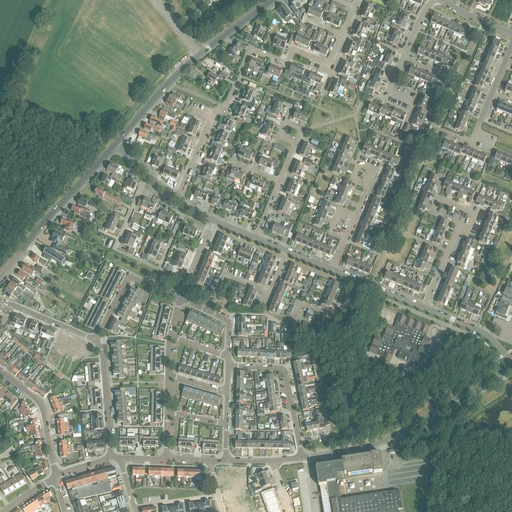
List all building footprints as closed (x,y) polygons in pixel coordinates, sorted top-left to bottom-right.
[(291,0),(290,1),(291,3),(293,5),(291,6),(290,7),(292,11),(295,14),(298,12),(295,8),(296,8),(299,6),(306,1),(305,0),(291,0)] [(332,1),(330,6),(327,12),(330,13),(333,6),(339,8),(341,5),(332,1)] [(366,5),(364,10),(370,13),(372,9),(375,10),(375,9),(377,5),(372,3),(370,6),(366,5)] [(318,8),(319,6),(318,5),(316,5),(314,9),(310,8),(307,14),(314,17),(318,8)] [(285,20),(287,23),(292,19),(290,16),(291,16),(284,6),(282,8),(281,8),(280,9),(277,11),(284,21),(285,20)] [(318,8),(314,17),(320,20),(323,13),(320,12),(321,9),(318,8)] [(370,13),(364,10),(361,17),(365,18),(364,22),(369,24),(371,19),(373,14),(370,13)] [(397,19),(407,23),(411,14),(401,10),(399,13),(402,14),(401,18),(398,16),(397,19)] [(336,16),(330,13),(329,16),(326,22),(332,25),(335,18),(336,16)] [(436,25),(439,19),(434,16),(431,23),(436,25)] [(335,18),(332,25),(338,28),(341,21),(335,18)] [(407,23),(397,19),(394,24),(392,24),(391,26),(393,27),(400,30),(401,28),(404,29),(407,23)] [(445,21),(439,19),(436,25),(442,28),(445,21)] [(445,21),(442,28),(448,30),(451,24),(445,21)] [(369,24),(364,22),(362,25),(358,23),(355,29),(362,32),(364,28),(367,29),(369,24)] [(457,26),(451,24),(448,30),(454,33),(457,26)] [(253,36),(254,36),(261,40),(265,29),(257,26),(253,36)] [(462,28),(457,26),(454,33),(459,35),(462,28)] [(400,30),(393,27),(392,30),(395,32),(392,37),(399,40),(402,34),(399,33),(400,30)] [(468,31),(462,28),(459,35),(462,37),(461,39),(464,41),(465,38),(468,31)] [(362,32),(355,29),(353,36),(357,37),(356,41),(361,43),(363,38),(360,36),(362,32)] [(247,34),(245,40),(248,41),(257,45),(258,42),(252,39),(254,36),(253,36),(247,34)] [(286,44),(290,46),(294,37),(290,35),(288,40),(287,40),(277,36),(274,44),(280,46),(279,47),(284,49),(286,44)] [(302,45),(305,38),(298,35),(295,43),(302,45)] [(399,40),(392,37),(387,35),(385,38),(391,40),(390,43),(387,42),(385,45),(392,48),(393,45),(397,46),(399,40)] [(305,38),(302,45),(308,48),(311,41),(305,38)] [(492,46),(498,49),(501,43),(494,40),(492,46)] [(347,48),(354,51),(357,52),(361,43),(356,41),(354,44),(350,42),(347,48)] [(242,44),(235,42),(233,48),(230,47),(227,55),(230,56),(229,58),(230,59),(232,61),(234,60),(234,58),(235,58),(238,51),(239,51),(242,44)] [(317,42),(316,45),(313,51),(320,54),(322,47),(324,45),(317,42)] [(492,46),(489,52),(496,55),(498,49),(492,46)] [(322,47),(320,54),(326,57),(328,53),(329,50),(322,47)] [(423,57),(426,50),(420,47),(417,55),(423,57)] [(347,48),(345,54),(349,56),(347,60),(349,60),(352,62),(353,62),(354,59),(355,57),(352,55),(354,51),(347,48)] [(384,57),(394,61),(396,55),(393,53),(394,51),(388,48),(386,50),(387,51),(384,57)] [(426,50),(423,57),(428,60),(432,52),(426,50)] [(432,52),(428,60),(434,62),(437,55),(432,52)] [(496,55),(489,52),(487,58),(494,61),(496,55)] [(443,57),(437,55),(434,62),(440,65),(443,57)] [(382,63),(378,61),(377,64),(384,67),(385,64),(391,67),(394,61),(384,57),(382,63)] [(443,57),(440,65),(446,67),(449,60),(443,57)] [(257,68),(261,70),(260,71),(263,73),(266,67),(262,66),(264,63),(253,58),(249,66),(248,70),(252,72),(254,68),(257,69),(257,68)] [(494,61),(487,58),(484,64),(491,66),(494,61)] [(344,62),(341,68),(348,71),(349,66),(352,68),(355,62),(353,62),(352,62),(349,60),(348,64),(344,62)] [(449,60),(446,67),(452,70),(455,63),(449,60)] [(484,64),(482,69),(489,72),(491,66),(484,64)] [(290,71),(287,69),(284,75),(289,77),(290,76),(294,78),(298,68),(292,65),(290,71)] [(273,76),(276,68),(271,66),(270,69),(267,68),(264,74),(267,75),(268,74),(273,76)] [(375,69),(374,70),(375,70),(377,71),(375,77),(382,80),(385,74),(381,72),(382,70),(376,67),(375,69)] [(276,68),(273,76),(279,78),(278,80),(281,81),(284,74),(281,73),(282,71),(276,68)] [(303,75),(305,70),(298,68),(294,78),(304,82),(306,76),(303,75)] [(348,71),(341,68),(339,74),(343,76),(341,79),(346,82),(349,76),(346,75),(348,71)] [(411,68),(408,75),(407,78),(413,81),(414,78),(417,70),(411,68)] [(489,72),(482,69),(480,75),(487,78),(489,72)] [(414,78),(415,78),(414,80),(418,82),(419,80),(420,80),(423,73),(417,70),(414,78)] [(207,84),(212,87),(214,83),(215,83),(218,78),(211,73),(207,79),(209,80),(207,84)] [(309,78),(306,76),(304,82),(310,84),(313,85),(314,82),(317,76),(311,73),(309,78)] [(423,73),(420,80),(426,83),(429,75),(423,73)] [(435,78),(429,75),(426,83),(432,85),(435,78)] [(480,75),(477,81),(484,83),(487,78),(480,75)] [(323,79),(317,76),(314,82),(318,84),(315,90),(320,93),(324,84),(321,83),(323,79)] [(375,77),(373,76),(372,78),(371,81),(370,81),(380,86),(382,80),(375,77)] [(441,80),(435,78),(432,85),(438,88),(441,80)] [(346,82),(341,79),(340,83),(335,81),(333,87),(343,91),(345,87),(344,87),(346,82)] [(447,83),(441,80),(438,88),(444,90),(447,83)] [(380,86),(370,81),(366,90),(373,93),(374,90),(377,92),(380,86)] [(484,83),(477,81),(475,87),(482,89),(484,83)] [(243,94),(252,98),(254,92),(255,93),(257,90),(250,87),(248,86),(247,89),(245,88),(243,94)] [(343,91),(333,87),(330,93),(334,95),(333,98),(338,101),(341,95),(343,91)] [(471,95),(479,98),(481,92),(474,89),(471,95)] [(186,109),(188,110),(190,107),(181,102),(179,100),(181,97),(173,93),(171,95),(168,99),(177,105),(179,106),(183,108),(186,110),(186,109)] [(250,107),(253,108),(255,105),(253,104),(255,99),(252,98),(243,94),(241,100),(245,102),(244,104),(250,107)] [(471,95),(469,101),(476,104),(479,98),(471,95)] [(422,96),(420,102),(427,105),(429,99),(422,96)] [(177,105),(168,99),(166,104),(173,108),(174,106),(186,114),(188,110),(186,109),(186,110),(183,108),(179,106),(177,105)] [(273,109),(280,112),(283,106),(284,103),(274,99),(273,102),(276,103),(273,109)] [(476,104),(469,101),(466,107),(474,110),(476,104)] [(427,105),(420,102),(417,108),(419,108),(424,111),(427,105)] [(503,112),(506,106),(500,103),(497,110),(503,112)] [(238,105),(236,111),(245,115),(247,109),(251,111),(253,108),(250,107),(244,104),(243,107),(238,105)] [(372,116),(376,106),(371,104),(370,107),(366,105),(363,114),(366,115),(367,114),(372,116)] [(164,106),(162,110),(175,116),(178,117),(179,114),(170,111),(170,110),(164,106)] [(376,106),(372,116),(378,119),(380,114),(382,109),(376,106)] [(511,108),(506,106),(503,112),(509,115),(511,108)] [(269,107),(266,113),(268,114),(267,116),(273,119),(276,120),(277,117),(278,118),(280,112),(273,109),(269,107)] [(300,121),(302,114),(297,111),(298,108),(295,107),(292,114),(295,115),(293,119),(300,121)] [(383,107),(382,109),(380,114),(385,117),(389,109),(383,107)] [(466,107),(464,113),(470,115),(471,116),(474,110),(466,107)] [(302,114),(300,121),(306,123),(307,121),(310,123),(314,115),(313,115),(316,109),(314,108),(313,111),(311,110),(310,113),(308,116),(302,114)] [(419,108),(416,114),(424,117),(426,118),(427,115),(429,115),(430,113),(428,112),(426,111),(424,111),(419,108),(419,109),(419,108)] [(389,109),(385,117),(391,119),(392,117),(394,112),(389,109)] [(160,116),(158,119),(165,122),(166,119),(166,118),(167,116),(170,117),(170,118),(172,119),(174,119),(175,116),(162,110),(160,116)] [(392,117),(391,119),(390,121),(396,124),(397,121),(401,112),(395,110),(394,112),(392,117)] [(245,115),(236,111),(234,117),(238,118),(237,121),(243,124),(244,121),(243,120),(245,115)] [(406,115),(401,112),(397,121),(397,123),(401,124),(402,124),(403,122),(406,115)] [(464,113),(462,112),(460,118),(467,121),(470,115),(464,113)] [(416,114),(414,119),(422,123),(423,123),(426,118),(424,117),(416,114)] [(167,123),(165,122),(158,119),(153,117),(150,122),(157,125),(156,127),(161,128),(162,125),(166,127),(167,123)] [(457,124),(465,127),(467,121),(460,118),(459,121),(454,119),(453,122),(457,124)] [(414,119),(412,125),(419,128),(420,125),(422,126),(423,123),(422,123),(414,119)] [(218,127),(230,132),(233,123),(224,120),(222,125),(220,124),(218,127)] [(261,125),(260,127),(272,133),(274,127),(273,126),(274,123),(265,120),(264,123),(267,124),(266,127),(261,125)] [(191,127),(198,130),(201,124),(194,121),(191,127)] [(159,133),(160,130),(146,124),(144,129),(151,132),(152,129),(156,131),(155,132),(159,133)] [(465,127),(457,124),(455,130),(460,132),(462,133),(465,127)] [(198,130),(191,127),(188,134),(195,137),(198,130)] [(230,132),(218,127),(217,130),(220,131),(217,137),(220,138),(226,140),(230,132)] [(272,133),(260,127),(260,128),(265,130),(262,136),(259,134),(258,137),(265,140),(266,137),(269,139),(272,133)] [(141,131),(139,136),(144,138),(144,140),(150,143),(152,139),(155,141),(156,138),(151,135),(141,131)] [(211,144),(222,148),(223,149),(226,140),(220,138),(217,137),(215,142),(212,141),(211,144)] [(183,138),(181,145),(188,148),(191,142),(183,138)] [(344,144),(355,148),(356,146),(352,144),(353,141),(346,138),(344,144)] [(302,149),(310,153),(312,147),(316,149),(319,142),(313,139),(311,143),(312,143),(311,146),(304,144),(302,149)] [(448,151),(451,144),(445,141),(442,148),(445,150),(444,153),(447,154),(448,151)] [(342,143),(340,149),(342,149),(349,153),(350,149),(354,151),(355,148),(344,144),(342,143)] [(222,148),(211,144),(210,147),(212,148),(210,154),(222,159),(223,156),(221,154),(222,152),(221,151),(222,148)] [(451,144),(448,151),(454,153),(457,146),(451,144)] [(188,148),(181,145),(178,151),(186,155),(188,148)] [(244,159),(247,152),(248,149),(245,148),(244,151),(241,149),(242,146),(239,145),(237,152),(239,153),(238,156),(244,159)] [(368,156),(372,148),(366,145),(363,152),(366,154),(366,155),(368,156)] [(463,149),(457,146),(454,153),(460,156),(461,154),(463,149)] [(464,147),(463,149),(461,154),(466,156),(469,149),(464,147)] [(372,148),(368,156),(371,157),(371,156),(375,157),(377,150),(372,148)] [(310,153),(302,149),(299,155),(305,158),(304,161),(312,164),(313,161),(310,160),(313,154),(310,153)] [(342,149),(339,155),(350,160),(351,158),(347,156),(349,153),(342,149)] [(475,151),(469,149),(466,156),(472,159),(475,151)] [(377,150),(375,157),(378,158),(377,160),(380,161),(383,152),(377,150)] [(253,154),(247,152),(244,159),(250,161),(251,158),(254,159),(257,152),(254,151),(253,154)] [(481,154),(475,151),(472,159),(478,161),(481,154)] [(389,155),(383,152),(380,161),(383,162),(384,161),(386,162),(389,155)] [(490,161),(490,162),(493,163),(499,165),(500,162),(503,155),(497,152),(496,155),(495,154),(493,154),(492,156),(492,157),(490,161)] [(206,158),(204,161),(214,165),(216,163),(217,163),(219,158),(222,159),(210,154),(208,159),(206,158)] [(265,168),(268,160),(269,158),(263,155),(260,154),(258,161),(260,161),(259,165),(265,168)] [(487,156),(481,154),(478,161),(484,164),(487,156)] [(155,158),(152,166),(158,168),(158,167),(160,164),(163,165),(165,159),(166,158),(165,157),(160,155),(159,159),(155,158)] [(350,160),(339,155),(337,161),(344,164),(345,161),(349,162),(350,160)] [(395,157),(389,155),(386,162),(389,163),(389,165),(391,166),(395,157)] [(503,155),(500,162),(506,164),(509,157),(503,155)] [(401,160),(395,157),(391,166),(393,167),(394,165),(398,167),(401,160)] [(268,160),(265,168),(271,170),(272,167),(275,168),(277,169),(280,162),(278,161),(275,160),(274,163),(268,160)] [(214,165),(204,161),(203,165),(205,166),(203,171),(212,174),(216,166),(214,165)] [(297,162),(294,168),(302,171),(305,166),(310,168),(312,165),(312,164),(304,161),(303,165),(297,162)] [(344,164),(337,161),(334,167),(345,171),(346,169),(343,167),(344,164)] [(111,164),(107,171),(113,174),(111,176),(118,180),(119,180),(120,181),(122,179),(118,176),(119,174),(118,174),(120,170),(121,169),(119,168),(118,168),(111,164)] [(173,170),(170,178),(176,180),(179,174),(182,175),(185,168),(182,166),(179,173),(173,170)] [(170,178),(173,170),(166,167),(163,175),(170,178)] [(345,171),(334,167),(332,173),(339,176),(340,172),(344,174),(345,171)] [(388,171),(386,174),(393,177),(396,171),(388,167),(387,170),(388,171)] [(234,182),(238,172),(233,169),(233,170),(229,168),(228,171),(225,178),(228,180),(234,182)] [(294,168),(292,174),(300,177),(302,171),(294,168)] [(212,174),(203,171),(201,176),(199,175),(197,179),(201,180),(203,181),(208,183),(209,180),(210,180),(212,174)] [(245,174),(238,172),(234,182),(243,186),(246,179),(243,178),(245,174)] [(393,177),(386,174),(385,177),(384,177),(383,179),(391,183),(393,177)] [(429,181),(440,186),(441,183),(437,181),(439,178),(432,175),(429,181)] [(105,176),(101,182),(108,186),(112,188),(115,182),(116,183),(118,180),(111,176),(110,179),(105,176)] [(249,180),(246,187),(249,188),(250,185),(256,188),(259,180),(254,178),(252,181),(249,180)] [(134,190),(137,183),(130,180),(130,181),(127,179),(123,188),(127,190),(127,188),(134,190)] [(391,183),(383,179),(382,181),(383,182),(381,185),(388,188),(391,183)] [(440,186),(429,181),(425,179),(424,182),(428,183),(427,187),(434,190),(435,186),(439,188),(440,186)] [(256,188),(255,190),(261,193),(264,194),(266,189),(268,190),(268,188),(264,186),(265,183),(259,180),(256,188)] [(304,183),(298,180),(297,184),(291,181),(288,187),(297,191),(299,185),(303,186),(304,183)] [(343,186),(351,190),(352,188),(351,187),(353,183),(346,181),(343,186)] [(448,194),(452,184),(446,181),(443,188),(447,189),(445,193),(448,194)] [(452,184),(448,194),(450,195),(452,192),(455,193),(458,186),(452,184)] [(351,190),(343,186),(341,185),(338,191),(341,192),(348,195),(349,192),(350,192),(351,190)] [(388,188),(381,185),(380,189),(379,188),(378,190),(386,194),(388,188)] [(199,200),(203,191),(197,189),(198,187),(195,186),(193,192),(196,193),(194,198),(199,200)] [(458,186),(455,193),(458,194),(457,198),(459,199),(464,188),(458,186)] [(288,187),(286,193),(289,194),(287,198),(291,199),(299,202),(300,199),(298,198),(297,197),(294,196),(297,191),(288,187)] [(434,190),(427,187),(424,192),(435,197),(437,194),(432,193),(434,190)] [(121,204),(122,202),(98,188),(95,194),(99,197),(98,198),(102,200),(104,196),(121,204)] [(469,191),(464,188),(459,199),(461,200),(463,196),(467,198),(469,191)] [(386,194),(378,190),(377,193),(378,193),(376,197),(383,200),(386,194)] [(203,191),(199,200),(205,202),(207,198),(210,199),(212,193),(209,192),(208,193),(203,191)] [(469,191),(467,198),(470,199),(468,203),(471,204),(475,193),(469,191)] [(341,192),(338,198),(347,201),(348,199),(346,198),(348,195),(341,192)] [(435,197),(424,192),(422,198),(429,201),(430,198),(434,200),(435,197)] [(215,194),(212,193),(210,199),(213,200),(211,205),(217,207),(216,208),(219,210),(221,205),(223,200),(215,196),(215,194)] [(482,207),(485,198),(479,196),(476,203),(480,204),(479,206),(482,207)] [(147,209),(151,201),(145,199),(141,197),(137,206),(141,208),(142,207),(147,209)] [(347,201),(338,198),(336,197),(335,200),(334,203),(343,207),(344,203),(346,204),(347,201)] [(371,204),(379,207),(381,201),(374,198),(371,204)] [(422,198),(420,204),(431,208),(432,206),(428,205),(429,201),(422,198)] [(491,201),(485,198),(482,207),(484,208),(484,206),(488,207),(491,201)] [(94,208),(95,205),(82,199),(81,201),(80,200),(78,204),(79,205),(78,208),(85,211),(87,208),(86,207),(87,205),(94,208)] [(283,200),(281,206),(289,209),(292,210),(294,204),(298,206),(299,202),(291,199),(289,202),(283,200)] [(147,209),(145,214),(151,217),(151,216),(155,218),(157,211),(160,206),(157,204),(151,201),(147,209)] [(221,205),(219,210),(218,211),(222,212),(223,210),(228,212),(232,203),(226,201),(224,206),(221,205)] [(322,208),(333,213),(334,210),(330,208),(331,205),(321,201),(319,207),(322,208)] [(496,203),(491,201),(488,207),(491,209),(490,210),(493,211),(496,203)] [(496,203),(493,211),(495,212),(496,211),(499,212),(500,210),(502,211),(504,206),(505,204),(497,201),(496,203)] [(232,203),(228,212),(233,214),(232,217),(235,218),(238,212),(235,211),(237,205),(232,203)] [(379,207),(371,204),(369,210),(377,213),(379,207)] [(431,208),(420,204),(417,210),(424,213),(426,209),(430,211),(431,208)] [(238,212),(235,218),(239,219),(240,217),(245,219),(249,210),(250,208),(244,205),(243,208),(242,210),(241,213),(238,212)] [(74,206),(72,211),(75,213),(74,214),(76,215),(76,216),(87,220),(89,221),(91,217),(90,216),(91,214),(90,213),(85,211),(78,208),(74,206)] [(289,209),(281,206),(278,212),(284,214),(283,218),(286,219),(291,221),(292,217),(286,215),(289,209)] [(322,208),(319,214),(326,217),(328,213),(332,215),(333,213),(322,208)] [(109,223),(116,226),(119,220),(118,220),(120,215),(114,212),(107,210),(106,213),(113,215),(112,217),(110,216),(109,216),(109,217),(108,218),(108,220),(110,221),(109,223)] [(249,210),(245,219),(251,221),(250,224),(252,225),(255,219),(252,218),(254,212),(249,210)] [(369,210),(367,215),(374,219),(377,213),(369,210)] [(157,211),(155,218),(153,222),(156,224),(158,220),(163,223),(167,214),(161,212),(161,213),(157,211)] [(488,219),(495,222),(498,216),(489,213),(488,216),(490,216),(488,219)] [(173,217),(167,214),(163,223),(169,225),(168,229),(171,230),(173,225),(170,223),(173,217)] [(326,217),(319,214),(317,220),(328,224),(329,222),(325,220),(326,217)] [(374,219),(367,215),(364,221),(372,224),(374,219)] [(63,219),(61,224),(66,226),(64,230),(71,233),(72,229),(73,229),(75,224),(63,219)] [(495,222),(488,219),(487,223),(485,222),(484,225),(493,228),(495,222)] [(328,224),(317,220),(315,224),(315,226),(321,228),(323,225),(327,227),(328,224)] [(442,220),(439,226),(447,229),(448,227),(447,226),(448,223),(442,220)] [(364,221),(362,227),(369,230),(372,224),(364,221)] [(116,226),(109,223),(106,230),(114,233),(116,226)] [(278,235),(281,227),(275,224),(274,228),(271,227),(270,231),(272,232),(272,233),(278,235)] [(283,228),(281,227),(278,235),(283,237),(284,237),(287,238),(292,226),(288,225),(285,224),(283,228)] [(493,228),(484,225),(483,227),(485,228),(483,231),(490,234),(493,228)] [(187,239),(192,228),(186,226),(182,234),(185,235),(184,238),(187,239)] [(439,226),(437,232),(444,234),(445,231),(446,232),(447,229),(439,226)] [(362,227),(360,233),(367,236),(369,230),(362,227)] [(198,231),(192,228),(187,239),(193,241),(198,231)] [(434,231),(432,236),(434,237),(443,241),(444,238),(442,238),(444,234),(437,232),(434,231)] [(481,234),(480,236),(488,240),(490,234),(483,231),(482,234),(481,234)] [(67,256),(70,251),(60,246),(65,236),(55,232),(54,232),(53,235),(53,236),(52,238),(51,242),(55,244),(52,249),(67,256)] [(129,234),(126,240),(135,243),(137,238),(140,239),(141,236),(135,233),(134,236),(129,234)] [(367,236),(360,233),(357,238),(365,241),(368,243),(370,237),(367,236)] [(220,235),(218,241),(225,244),(228,238),(220,235)] [(301,244),(304,237),(298,235),(295,242),(301,244)] [(488,240),(480,236),(479,238),(480,239),(479,243),(485,246),(488,240)] [(310,239),(304,237),(301,244),(307,247),(310,239)] [(443,241),(434,237),(432,243),(439,246),(440,242),(442,243),(443,241)] [(365,241),(357,238),(355,244),(362,247),(364,244),(367,246),(368,243),(365,241)] [(315,242),(310,239),(307,247),(312,249),(315,242)] [(126,240),(124,245),(129,247),(126,253),(133,256),(135,250),(138,244),(135,243),(126,240)] [(152,244),(150,250),(158,253),(161,247),(159,247),(161,243),(154,240),(154,241),(152,244)] [(464,243),(463,245),(471,249),(474,250),(477,244),(467,240),(465,243),(464,243)] [(218,241),(215,247),(223,250),(225,244),(218,241)] [(321,244),(315,242),(312,249),(318,252),(321,244)] [(321,244),(318,252),(324,254),(327,247),(321,244)] [(463,245),(462,248),(463,248),(462,252),(469,254),(472,256),(474,250),(471,249),(463,245)] [(244,260),(249,247),(246,246),(244,250),(241,249),(238,257),(244,260)] [(426,246),(423,252),(434,256),(435,254),(431,252),(433,249),(426,246)] [(223,250),(215,247),(213,253),(221,256),(223,250)] [(249,247),(244,260),(250,262),(254,254),(251,252),(252,248),(249,247)] [(333,249),(327,247),(324,254),(330,257),(331,255),(334,256),(336,250),(333,249)] [(45,255),(43,258),(50,262),(51,262),(50,262),(52,259),(55,261),(62,265),(65,259),(56,253),(56,252),(50,248),(50,249),(49,250),(48,249),(47,248),(43,254),(45,255)] [(158,253),(150,250),(147,256),(144,254),(141,259),(147,262),(149,256),(156,259),(158,253)] [(175,261),(183,264),(186,258),(185,258),(187,255),(175,250),(174,253),(178,255),(175,261)] [(434,256),(423,252),(421,258),(428,261),(429,257),(433,259),(434,256)] [(459,254),(458,257),(466,260),(469,254),(462,252),(460,255),(459,254)] [(205,259),(213,262),(215,256),(208,253),(205,259)] [(41,259),(34,255),(34,256),(32,255),(31,258),(32,259),(31,259),(37,263),(38,261),(40,262),(40,263),(47,267),(49,264),(46,262),(41,259)] [(269,255),(266,261),(274,264),(276,258),(269,255)] [(458,263),(457,267),(464,270),(466,270),(467,267),(465,266),(464,265),(466,260),(458,257),(457,259),(458,260),(457,263),(458,263)] [(352,268),(355,261),(349,258),(346,265),(346,266),(352,268)] [(428,261),(421,258),(419,263),(430,268),(431,266),(427,264),(428,261)] [(205,259),(203,265),(210,268),(213,262),(205,259)] [(183,264),(175,261),(173,267),(169,265),(166,271),(172,273),(174,267),(181,270),(183,264)] [(266,261),(264,267),(272,270),(274,264),(266,261)] [(361,263),(355,261),(352,268),(358,270),(361,263)] [(361,263),(358,270),(363,273),(366,265),(361,263)] [(430,268),(419,263),(416,269),(423,272),(425,269),(429,270),(430,268)] [(289,270),(296,273),(299,267),(291,264),(289,270)] [(210,268),(203,265),(200,270),(208,274),(210,268)] [(366,265),(363,273),(369,275),(372,268),(366,265)] [(25,266),(22,271),(34,278),(35,276),(33,274),(34,272),(25,266)] [(38,266),(36,269),(34,271),(38,273),(41,275),(42,272),(41,272),(43,269),(38,266)] [(264,267),(262,273),(269,276),(272,270),(264,267)] [(451,268),(449,274),(456,277),(459,278),(461,272),(459,271),(451,268)] [(119,281),(123,274),(114,269),(110,276),(119,281)] [(208,274),(200,270),(198,276),(206,279),(208,274)] [(296,273),(289,270),(287,276),(294,279),(297,281),(300,275),(296,273)] [(87,277),(92,280),(95,274),(90,271),(87,277)] [(390,282),(393,274),(384,271),(382,276),(385,277),(384,279),(390,282)] [(21,272),(18,276),(23,280),(24,278),(35,285),(34,287),(37,289),(38,288),(38,287),(40,285),(38,283),(36,282),(32,279),(30,278),(21,272)] [(262,273),(259,279),(267,282),(269,276),(262,273)] [(399,277),(393,274),(390,282),(396,284),(399,277)] [(456,277),(449,274),(446,280),(454,283),(456,277)] [(399,277),(396,284),(402,286),(405,279),(405,277),(400,275),(399,277)] [(116,287),(119,281),(110,276),(107,283),(116,287)] [(206,279),(198,276),(196,282),(203,285),(206,279)] [(294,279),(287,276),(284,282),(292,285),(294,279)] [(33,299),(35,296),(23,287),(22,287),(20,285),(21,284),(15,279),(12,283),(33,299)] [(267,282),(259,279),(257,285),(264,288),(267,282)] [(405,279),(402,286),(407,289),(410,281),(405,279)] [(454,283),(446,280),(444,286),(451,289),(454,283)] [(330,287),(337,290),(340,285),(332,281),(330,287)] [(416,284),(410,281),(407,289),(413,291),(416,284)] [(12,283),(8,287),(22,298),(23,299),(25,297),(21,294),(22,292),(17,288),(12,283)] [(112,294),(116,287),(107,283),(104,290),(112,294)] [(281,283),(278,289),(286,292),(288,286),(281,283)] [(35,294),(37,292),(27,284),(25,287),(35,294)] [(416,284),(413,291),(419,293),(419,292),(423,293),(426,287),(422,285),(422,286),(416,284)] [(444,286),(441,291),(449,295),(451,289),(444,286)] [(5,291),(3,294),(9,298),(11,296),(12,294),(18,299),(20,300),(20,299),(22,298),(8,287),(5,291)] [(337,290),(330,287),(327,293),(335,296),(337,290)] [(132,289),(128,296),(141,302),(142,300),(138,298),(140,294),(142,295),(144,291),(138,288),(137,288),(138,288),(136,291),(132,289)] [(248,294),(255,297),(258,291),(250,288),(248,294)] [(278,289),(276,295),(283,298),(286,292),(278,289)] [(109,301),(112,294),(104,290),(100,297),(109,301)] [(449,295),(441,291),(439,297),(447,300),(449,295)] [(511,300),(511,295),(504,292),(501,300),(511,304),(511,301),(511,300)] [(327,293),(325,299),(333,302),(335,296),(327,293)] [(255,297),(248,294),(245,300),(253,303),(255,297)] [(283,298),(276,295),(273,300),(281,304),(283,298)] [(125,303),(133,307),(136,303),(139,304),(141,302),(128,296),(125,303)] [(447,300),(439,297),(437,303),(444,306),(447,300)] [(108,303),(99,298),(95,305),(104,310),(108,303)] [(333,302),(325,299),(323,305),(315,302),(314,305),(317,307),(324,310),(326,306),(330,308),(333,302)] [(253,303),(245,300),(243,306),(250,309),(253,303)] [(284,305),(281,304),(273,300),(271,306),(279,309),(282,311),(284,305)] [(497,303),(495,306),(498,308),(507,312),(509,307),(511,308),(511,305),(511,304),(501,300),(500,304),(497,303)] [(466,312),(469,305),(463,302),(460,309),(466,312)] [(121,309),(134,316),(135,314),(131,312),(133,307),(125,303),(121,309)] [(169,316),(171,309),(167,308),(167,305),(161,303),(160,306),(161,307),(159,314),(169,316)] [(475,307),(471,314),(477,317),(478,315),(481,316),(484,310),(480,309),(481,307),(480,306),(476,304),(475,307)] [(101,317),(104,310),(95,305),(92,312),(101,317)] [(469,305),(466,312),(471,314),(475,307),(469,305)] [(279,309),(271,306),(269,312),(276,315),(279,309)] [(507,312),(498,308),(495,316),(506,320),(507,317),(505,316),(507,312)] [(132,318),(134,316),(121,309),(117,316),(122,319),(121,322),(120,321),(120,322),(126,325),(128,321),(127,320),(129,316),(132,318)] [(306,316),(310,317),(312,318),(314,312),(309,310),(306,316)] [(97,323),(101,317),(92,312),(89,319),(97,323)] [(195,319),(197,315),(190,312),(188,317),(186,321),(193,324),(195,319)] [(169,316),(159,314),(158,321),(167,324),(169,316)] [(202,322),(204,318),(197,315),(195,319),(193,324),(199,327),(200,327),(202,322)] [(18,326),(21,318),(16,316),(14,321),(11,320),(9,326),(14,328),(15,325),(18,326)] [(321,322),(328,325),(331,319),(323,316),(321,322)] [(393,328),(388,326),(382,339),(376,337),(369,352),(376,355),(377,354),(383,356),(381,360),(389,363),(392,356),(391,356),(392,352),(393,353),(395,349),(400,352),(397,358),(418,367),(422,357),(421,357),(422,355),(424,356),(431,340),(424,337),(426,334),(427,335),(430,328),(399,316),(393,328)] [(21,318),(18,326),(21,327),(19,330),(25,332),(27,327),(24,326),(27,320),(21,318)] [(209,326),(211,322),(204,318),(202,322),(200,327),(206,331),(209,326)] [(94,330),(97,323),(89,319),(85,326),(94,330)] [(127,326),(120,323),(121,323),(117,321),(115,320),(113,323),(112,325),(118,328),(119,327),(119,326),(122,327),(122,326),(126,328),(127,326)] [(167,324),(158,321),(156,329),(165,331),(167,324)] [(27,327),(25,332),(30,335),(36,337),(37,334),(34,333),(37,325),(38,325),(32,322),(30,328),(27,327)] [(216,329),(218,325),(211,322),(209,326),(206,331),(213,334),(216,329)] [(321,322),(319,328),(326,331),(328,325),(321,322)] [(110,328),(109,331),(111,332),(114,334),(115,334),(118,336),(120,332),(121,330),(118,328),(112,325),(110,328)] [(223,332),(224,328),(221,327),(218,325),(216,329),(213,334),(214,334),(220,337),(223,332)] [(43,327),(40,333),(43,334),(42,337),(46,338),(47,336),(49,329),(43,327)] [(317,327),(315,330),(317,330),(316,334),(324,337),(326,331),(319,328),(317,327)] [(49,329),(47,336),(44,342),(46,342),(48,340),(49,340),(50,337),(53,338),(56,332),(49,329)] [(165,331),(156,329),(154,336),(153,336),(152,339),(159,341),(159,337),(163,338),(164,337),(165,331)] [(57,340),(56,343),(62,346),(62,345),(66,337),(60,334),(57,340)] [(62,345),(62,346),(68,348),(72,339),(66,337),(62,345)] [(72,339),(68,348),(74,351),(78,342),(72,339)] [(235,339),(233,339),(233,342),(235,342),(238,342),(242,342),(242,347),(244,347),(244,342),(245,339),(235,339)] [(111,345),(112,353),(126,352),(126,349),(122,350),(121,344),(123,344),(123,340),(116,341),(116,344),(111,345)] [(74,351),(80,353),(84,344),(78,342),(74,351)] [(280,353),(280,359),(286,360),(286,358),(291,358),(291,351),(286,351),(287,347),(284,347),(284,343),(281,343),(280,353)] [(84,344),(80,353),(86,356),(90,347),(84,344)] [(160,356),(160,350),(160,349),(156,349),(156,346),(149,346),(149,349),(151,349),(151,357),(160,357),(160,356)] [(0,355),(0,363),(8,354),(6,352),(4,354),(2,353),(1,354),(0,355)] [(112,353),(112,360),(122,359),(122,354),(126,354),(126,352),(112,353)] [(10,355),(8,354),(0,363),(0,364),(4,367),(10,360),(10,359),(8,357),(10,355)] [(7,363),(4,367),(8,371),(11,366),(16,360),(12,357),(10,359),(10,360),(7,363)] [(21,362),(17,358),(8,371),(11,374),(18,366),(21,362)] [(112,360),(113,368),(127,367),(127,364),(123,365),(122,359),(112,360)] [(88,367),(89,375),(98,374),(98,366),(94,367),(93,367),(93,366),(93,363),(86,364),(84,364),(84,368),(87,368),(88,367)] [(160,371),(160,364),(150,364),(150,372),(149,372),(149,375),(156,375),(156,372),(160,372),(160,371)] [(18,366),(11,374),(16,377),(22,370),(18,366)] [(127,367),(113,368),(114,375),(119,375),(119,378),(119,379),(126,378),(126,374),(124,374),(123,369),(127,369),(127,367)] [(184,375),(186,369),(180,367),(178,374),(184,375)] [(21,381),(25,376),(23,375),(26,371),(25,369),(17,378),(21,381)] [(33,375),(25,384),(29,387),(33,382),(31,381),(33,377),(34,376),(37,372),(36,371),(33,375)] [(25,376),(21,381),(25,384),(33,375),(31,373),(29,372),(25,376)] [(99,382),(98,374),(89,375),(89,382),(88,383),(88,387),(95,386),(95,382),(99,382)] [(222,379),(215,377),(214,384),(220,386),(222,379)] [(303,380),(297,381),(298,387),(304,386),(304,383),(307,382),(307,379),(303,380)] [(34,383),(33,382),(29,387),(32,390),(36,385),(39,382),(37,380),(34,383)] [(40,388),(36,393),(40,396),(44,399),(48,394),(51,390),(48,387),(46,388),(45,387),(48,384),(45,382),(40,388)] [(100,398),(100,390),(95,391),(95,387),(88,388),(89,392),(90,391),(91,399),(100,398)] [(116,400),(130,399),(130,397),(126,397),(125,392),(127,392),(127,388),(120,389),(120,392),(115,393),(116,400)] [(190,395),(191,390),(184,388),(182,393),(181,397),(189,399),(190,395)] [(161,401),(161,393),(157,393),(157,390),(150,390),(150,393),(152,393),(151,401),(161,401)] [(196,401),(199,392),(191,390),(190,395),(189,399),(196,401)] [(11,396),(5,391),(0,397),(0,400),(2,399),(6,402),(11,396)] [(203,403),(206,394),(199,392),(196,401),(203,403)] [(211,405),(213,396),(206,394),(203,403),(211,405)] [(17,400),(11,396),(6,402),(11,405),(9,408),(10,409),(17,400)] [(219,404),(221,398),(213,396),(211,405),(218,408),(219,404)] [(53,407),(63,403),(61,399),(57,401),(56,397),(50,400),(53,407)] [(101,406),(100,398),(91,399),(91,407),(90,407),(90,411),(97,410),(97,406),(101,406)] [(116,400),(116,408),(126,407),(126,402),(130,402),(130,399),(116,400)] [(63,403),(53,407),(55,414),(57,414),(58,417),(63,415),(62,412),(60,408),(64,407),(64,406),(70,404),(69,404),(70,403),(70,401),(69,401),(68,401),(65,402),(63,403)] [(22,414),(30,409),(25,402),(21,405),(22,407),(19,409),(22,414)] [(320,402),(301,405),(302,411),(309,410),(308,406),(311,406),(315,405),(318,405),(318,406),(321,405),(320,402)] [(116,408),(117,415),(131,414),(131,412),(127,412),(126,407),(116,408)] [(34,416),(30,409),(22,414),(25,419),(28,417),(30,419),(34,416)] [(316,413),(319,429),(325,428),(324,421),(320,422),(319,415),(318,410),(315,411),(316,413)] [(91,424),(102,423),(102,416),(99,416),(98,413),(90,414),(91,424)] [(131,414),(117,415),(117,423),(123,423),(123,426),(123,427),(130,426),(129,422),(127,422),(127,417),(131,417),(131,415),(131,414)] [(59,421),(57,421),(58,428),(69,427),(68,423),(68,418),(66,418),(65,415),(58,417),(59,421)] [(161,424),(161,416),(151,416),(151,423),(150,423),(150,427),(156,427),(156,424),(161,424)] [(22,420),(12,425),(10,426),(12,428),(14,427),(14,428),(18,426),(24,424),(22,420)] [(27,432),(29,432),(38,429),(36,421),(31,423),(31,426),(26,427),(27,432)] [(311,421),(305,422),(306,425),(306,426),(306,429),(307,432),(313,430),(312,424),(311,421)] [(102,423),(91,424),(92,431),(83,432),(84,435),(87,434),(92,434),(95,434),(103,433),(102,423)] [(69,427),(58,428),(59,437),(65,436),(65,432),(69,432),(69,427)] [(40,438),(38,429),(29,432),(30,437),(34,436),(35,439),(40,438)] [(84,435),(83,435),(84,447),(87,447),(88,451),(96,450),(95,443),(87,443),(87,441),(88,441),(87,434),(84,435)] [(135,437),(127,437),(127,447),(135,447),(135,443),(139,443),(139,436),(135,436),(135,437)] [(151,447),(151,437),(143,437),(143,436),(140,436),(140,443),(143,443),(143,447),(151,447)] [(186,449),(187,439),(179,438),(178,448),(186,449)] [(194,439),(187,439),(186,449),(194,449),(194,445),(198,445),(198,438),(194,438),(194,439)] [(210,450),(211,440),(203,440),(203,439),(199,438),(199,445),(203,445),(202,450),(210,450)] [(219,441),(211,440),(210,450),(218,451),(219,441)] [(33,452),(34,452),(43,449),(41,442),(36,443),(37,446),(31,447),(33,452)] [(60,451),(71,450),(73,449),(73,445),(66,446),(66,442),(59,443),(60,451)] [(104,442),(95,443),(96,450),(105,449),(104,442)] [(43,449),(34,452),(36,457),(36,460),(45,458),(43,449)] [(71,450),(60,451),(61,458),(67,458),(67,454),(71,454),(71,450)] [(382,472),(381,461),(380,461),(380,462),(379,455),(371,456),(371,455),(341,459),(342,461),(342,463),(316,467),(319,486),(320,486),(324,511),(398,511),(398,510),(403,509),(400,491),(396,491),(340,500),(337,484),(340,484),(341,485),(340,485),(340,486),(344,486),(344,484),(343,483),(345,483),(344,474),(348,474),(348,476),(373,472),(373,473),(382,472)] [(24,469),(21,463),(20,462),(16,462),(18,465),(22,470),(24,469)] [(40,467),(34,471),(38,477),(44,473),(40,467)] [(115,468),(105,471),(108,479),(117,476),(115,468)] [(34,470),(28,474),(32,480),(38,477),(34,471),(34,470)] [(105,471),(96,474),(97,478),(94,479),(95,483),(108,480),(108,479),(105,471)] [(260,478),(256,480),(258,483),(261,481),(268,479),(265,472),(258,475),(260,478)] [(16,478),(21,486),(26,483),(21,474),(16,478)] [(97,478),(96,474),(82,478),(84,487),(95,483),(94,479),(97,478)] [(21,486),(16,478),(10,481),(15,489),(21,486)] [(84,487),(82,478),(66,482),(68,490),(72,489),(72,491),(76,489),(84,487)] [(268,479),(261,481),(263,488),(270,485),(268,479)] [(108,480),(95,483),(84,487),(76,489),(72,491),(72,489),(68,490),(68,492),(72,502),(80,500),(111,492),(110,487),(108,480)] [(10,481),(5,484),(10,493),(15,489),(10,481)] [(10,493),(5,484),(0,486),(0,487),(5,496),(10,493)] [(49,490),(42,495),(48,503),(52,500),(50,496),(52,495),(49,490)] [(235,490),(226,493),(229,500),(238,496),(235,490)] [(273,491),(263,494),(266,501),(275,497),(273,491)] [(42,495),(36,499),(40,506),(43,504),(44,505),(48,503),(42,495)] [(238,496),(229,500),(231,506),(240,502),(238,496)] [(123,497),(117,499),(106,502),(106,504),(111,503),(112,506),(125,503),(123,497)] [(275,497),(266,501),(268,507),(277,503),(275,497)] [(36,499),(29,504),(34,511),(39,509),(41,507),(40,506),(36,499)] [(76,509),(87,505),(85,500),(80,501),(74,504),(76,509)] [(240,502),(231,506),(234,511),(243,508),(240,502)] [(125,503),(112,506),(107,508),(108,510),(116,507),(117,511),(126,508),(125,503)] [(277,503),(268,507),(269,511),(272,511),(279,510),(277,503)]
